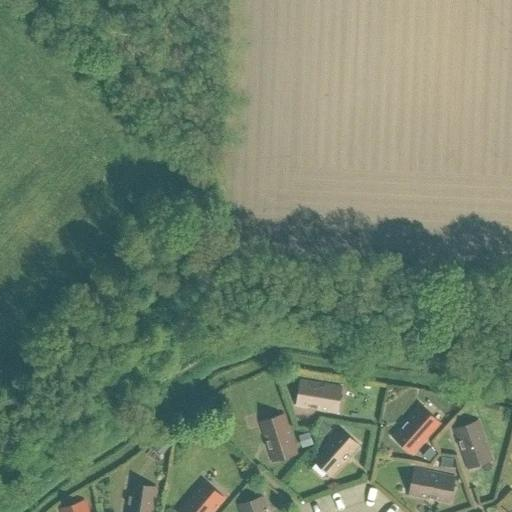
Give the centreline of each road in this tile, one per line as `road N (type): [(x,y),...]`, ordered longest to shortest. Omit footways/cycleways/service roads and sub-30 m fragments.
road 1 (track): [(511,293),(241,279),(164,251)]
road 2 (track): [(164,251),(207,175),(24,0)]
road 3 (track): [(164,251),(110,349),(0,457)]
